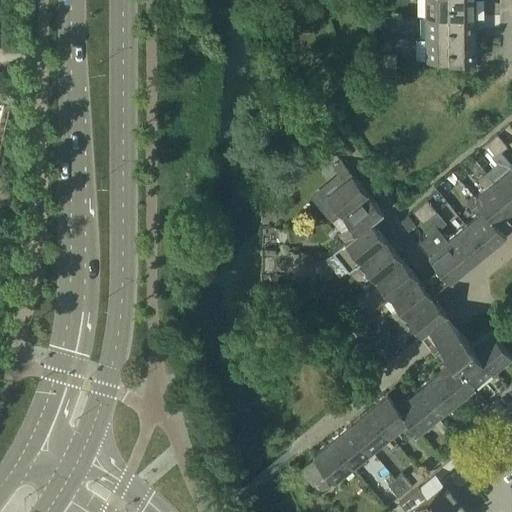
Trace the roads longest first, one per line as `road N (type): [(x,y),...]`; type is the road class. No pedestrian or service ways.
road 1 (secondary): [(80,457),(106,391),(122,298),(121,0)]
road 2 (secondary): [(73,0),(70,292),(56,377),(26,449)]
